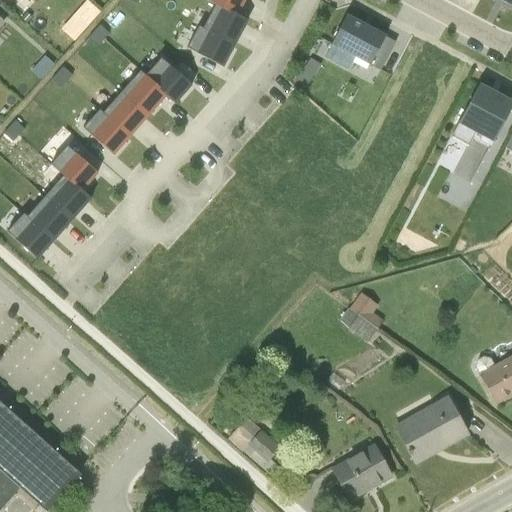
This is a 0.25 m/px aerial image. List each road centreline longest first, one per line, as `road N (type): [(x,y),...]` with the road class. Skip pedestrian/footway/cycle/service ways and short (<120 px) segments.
road 1 (unclassified): [(0,253),(292,511)]
road 2 (residential): [(307,0),(266,60),(149,185),(127,230),(81,285)]
